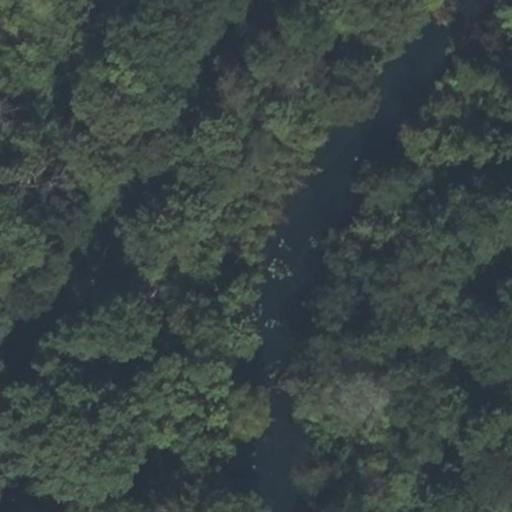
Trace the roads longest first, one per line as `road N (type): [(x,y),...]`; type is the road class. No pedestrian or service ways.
road 1 (track): [(94,511),(97,462),(170,269),(241,165),(335,0)]
road 2 (unknown): [(20,511),(38,416),(78,284),(105,252),(241,0)]
road 3 (track): [(0,291),(170,269)]
